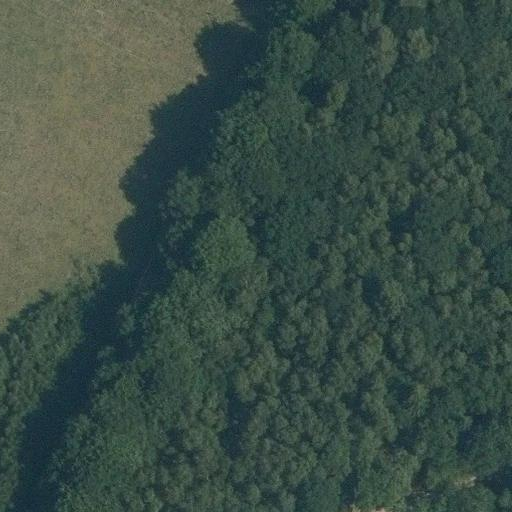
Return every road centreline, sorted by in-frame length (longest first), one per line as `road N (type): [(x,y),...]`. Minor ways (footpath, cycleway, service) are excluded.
road 1 (track): [(279,0),(39,511)]
road 2 (track): [(387,511),(511,468)]
